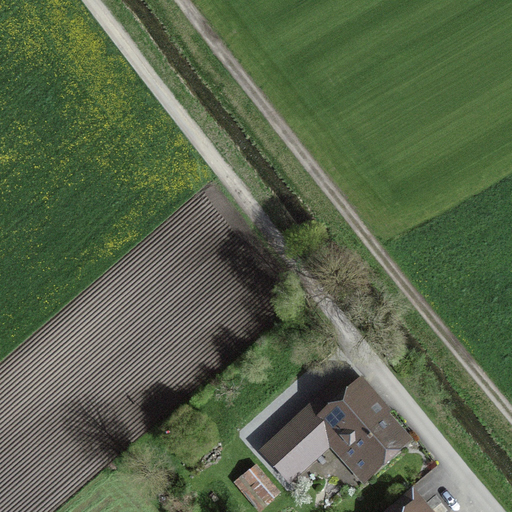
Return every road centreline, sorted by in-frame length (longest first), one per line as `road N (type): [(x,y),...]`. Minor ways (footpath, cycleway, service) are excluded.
road 1 (track): [(493,511),(90,0)]
road 2 (track): [(511,416),(178,0)]
